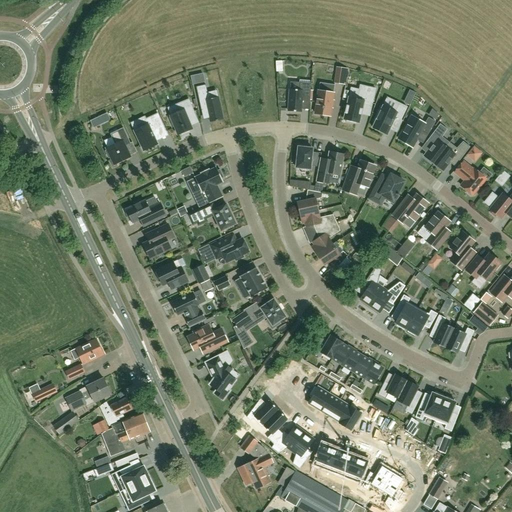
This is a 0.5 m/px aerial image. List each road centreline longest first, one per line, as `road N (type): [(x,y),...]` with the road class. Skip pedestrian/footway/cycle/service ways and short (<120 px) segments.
road 1 (residential): [(95,190),(194,398),(193,409),(172,421)]
road 2 (residential): [(511,245),(393,153),(284,125)]
road 3 (residential): [(316,283),(361,328),(459,378),(483,339),(511,332)]
road 4 (primary): [(172,421),(68,203)]
road 5 (residential): [(316,283),(304,294),(286,290),(251,219),(229,133)]
road 6 (residential): [(407,511),(419,483),(403,458),(327,430),(283,392)]
road 7 (residential): [(284,125),(285,227),(316,283)]
road 8 (residential): [(229,133),(95,190)]
road 9 (primary): [(68,203),(16,91)]
